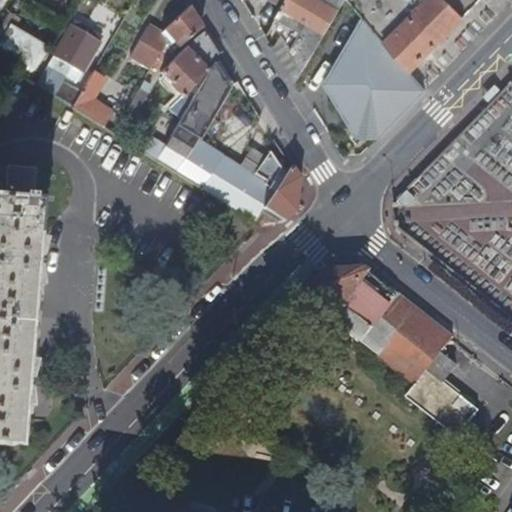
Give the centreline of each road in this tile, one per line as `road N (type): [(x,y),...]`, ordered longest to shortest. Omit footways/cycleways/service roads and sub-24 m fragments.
road 1 (secondary): [(48,511),(341,207)]
road 2 (residential): [(341,207),(214,0)]
road 3 (secondary): [(341,207),(511,35)]
road 4 (residential): [(341,207),(372,247),(511,355)]
